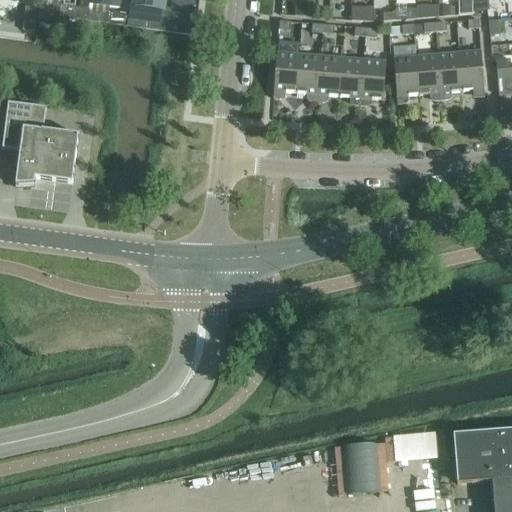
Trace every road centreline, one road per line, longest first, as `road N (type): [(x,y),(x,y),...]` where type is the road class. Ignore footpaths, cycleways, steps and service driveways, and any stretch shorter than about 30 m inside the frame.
road 1 (tertiary): [(0,446),(169,403),(189,381),(199,349),(208,259)]
road 2 (tertiary): [(208,259),(268,257),(511,206)]
road 3 (residential): [(221,163),(358,171),(511,154)]
road 4 (tertiary): [(208,259),(0,234)]
road 5 (residential): [(221,163),(238,0)]
